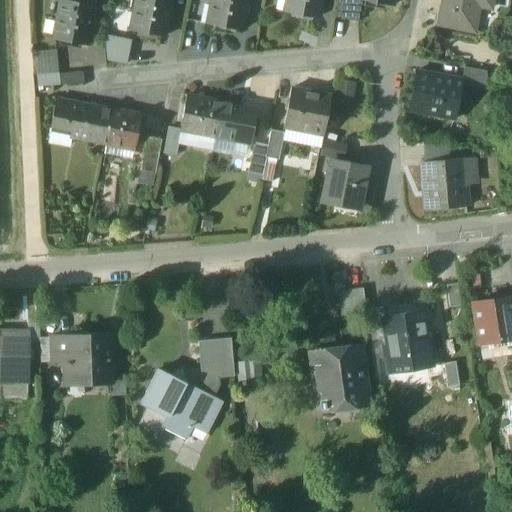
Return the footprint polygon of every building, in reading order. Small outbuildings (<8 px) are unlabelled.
[(169,0),(135,0),(129,30),(162,37),(169,0)] [(244,0),(210,0),(206,24),(238,30),(244,0)] [(319,0),(284,0),(283,11),(316,17),(319,0)] [(357,0),(356,0),(336,0),(333,18),(356,22),(360,1),(357,0)] [(442,0),(437,25),(473,32),(478,0),(442,0)] [(93,8),(61,1),(53,39),(85,45),(93,8)] [(106,34),(101,59),(123,63),(127,38),(106,34)] [(55,52),(33,54),(36,76),(57,74),(55,52)] [(485,72),(462,68),(460,80),(461,81),(487,86),(485,72)] [(82,72),(58,74),(59,86),(83,83),(82,72)] [(460,80),(416,72),(409,111),(454,120),(461,81),(460,80)] [(57,74),(36,76),(36,86),(58,84),(57,74)] [(356,83),(338,80),(334,98),(352,102),(356,83)] [(330,96),(290,89),(282,128),(322,135),(330,96)] [(221,103),(185,97),(178,130),(214,137),(221,103)] [(77,102),(54,98),(49,133),(69,137),(75,104),(76,104),(77,102)] [(255,110),(221,103),(214,137),(233,140),(249,144),(255,110)] [(76,104),(75,104),(69,137),(105,144),(111,111),(76,104)] [(139,117),(111,111),(105,144),(133,149),(139,117)] [(178,130),(167,128),(162,153),(173,155),(178,130)] [(283,133),(270,130),(267,146),(265,157),(277,160),(283,133)] [(339,159),(345,143),(323,135),(317,151),(339,159)] [(233,140),(214,137),(212,149),(230,153),(233,140)] [(145,138),(139,170),(153,173),(159,140),(145,138)] [(511,141),(503,142),(504,156),(506,174),(507,174),(510,204),(511,203),(511,141)] [(447,147),(422,142),(423,162),(448,160),(447,147)] [(267,146),(254,143),(247,172),(261,175),(265,157),(267,146)] [(448,160),(423,162),(427,210),(465,207),(462,159),(448,160)] [(366,169),(329,161),(321,202),(334,205),(335,199),(357,203),(358,203),(362,186),(366,169)] [(374,188),(362,186),(358,203),(357,203),(356,210),(369,212),(374,188)] [(457,284),(445,286),(449,308),(461,306),(457,284)] [(362,288),(337,292),(341,318),(366,315),(366,311),(362,288)] [(511,303),(511,298),(473,304),(479,343),(511,338),(511,303)] [(38,301),(26,301),(27,325),(39,325),(38,301)] [(382,309),(366,311),(366,315),(370,340),(385,338),(382,318),(383,317),(382,309)] [(383,317),(382,318),(385,338),(386,345),(382,346),(387,374),(431,367),(422,311),(383,317)] [(27,332),(0,331),(0,365),(0,373),(0,380),(27,381),(27,332)] [(108,334),(52,335),(53,363),(65,363),(66,380),(110,379),(108,334)] [(230,339),(198,342),(201,376),(195,389),(211,397),(217,384),(217,377),(233,375),(230,339)] [(358,348),(313,354),(321,410),(366,403),(358,348)] [(455,363),(443,365),(446,388),(458,386),(455,363)] [(172,378),(157,370),(140,403),(147,407),(139,424),(159,434),(163,427),(185,438),(191,426),(205,433),(221,402),(211,397),(195,389),(184,384),(181,375),(172,378)] [(27,381),(0,380),(0,400),(27,400),(27,381)] [(506,454),(511,452),(511,433),(503,435),(506,454)]
